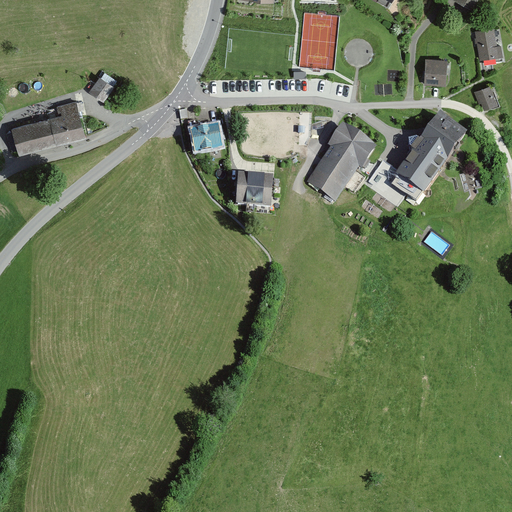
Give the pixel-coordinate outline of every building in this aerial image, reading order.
[(491,62),(501,60),(498,46),(494,46),(491,29),(475,31),(480,59),(490,57),(491,62)] [(424,83),(442,84),(443,61),(425,60),(424,83)] [(89,91),(101,99),(111,86),(99,77),(89,91)] [(484,108),(494,104),(487,87),(474,92),(478,101),(481,100),(484,108)] [(63,142),(82,137),(76,111),(77,111),(75,101),(56,106),(58,116),(56,117),(63,142)] [(18,153),(63,142),(56,117),(11,129),(18,153)] [(441,166),(463,135),(439,117),(427,134),(420,143),(416,141),(415,140),(407,141),(408,149),(410,150),(409,151),(413,153),(398,173),(397,175),(390,185),(374,173),(367,182),(384,194),(390,185),(406,197),(405,199),(413,205),(416,204),(422,196),(422,193),(441,166)] [(197,152),(223,147),(219,127),(201,131),(199,120),(189,122),(191,133),(194,148),(196,148),(197,152)] [(307,182),(333,200),(357,165),(332,147),(312,175),(307,182)] [(270,207),(271,195),(272,179),(270,179),(236,176),(235,182),(234,204),(267,207),(270,207)]
